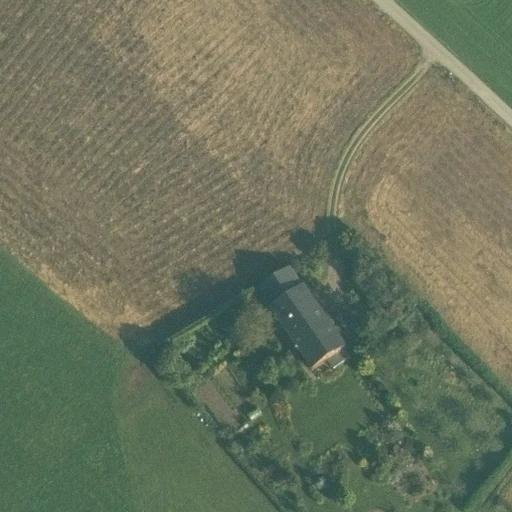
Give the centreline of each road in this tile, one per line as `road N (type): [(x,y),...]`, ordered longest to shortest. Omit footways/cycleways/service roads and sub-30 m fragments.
road 1 (track): [(431,54),(332,179),(335,254)]
road 2 (unclassified): [(511,128),(373,0)]
